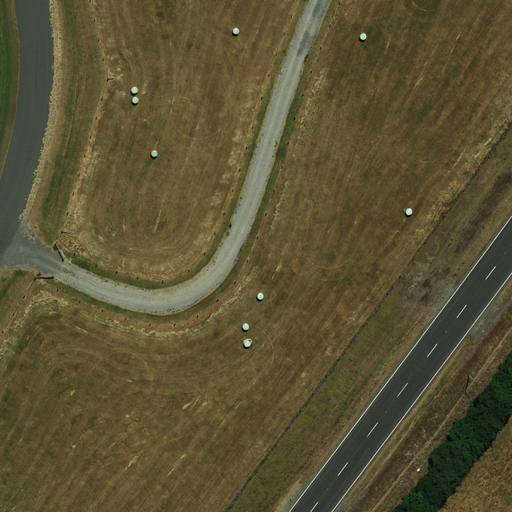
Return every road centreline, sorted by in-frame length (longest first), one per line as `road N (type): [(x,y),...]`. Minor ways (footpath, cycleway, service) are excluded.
road 1 (primary): [(310,511),(511,244)]
road 2 (residential): [(0,229),(32,125),(31,0)]
